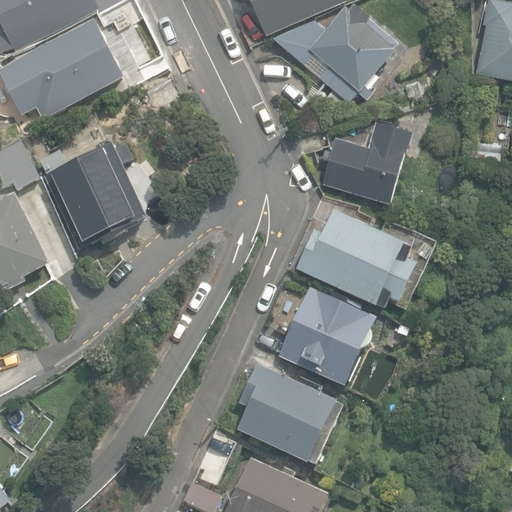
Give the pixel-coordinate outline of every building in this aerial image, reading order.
[(0,0),(0,52),(16,45),(18,50),(126,0),(0,0)] [(253,0),(269,37),(350,3),(348,0),(253,0)] [(479,75),(511,81),(511,3),(495,0),(491,0),(486,26),(490,27),(479,75)] [(324,80),(351,104),(361,93),(362,94),(399,51),(397,49),(401,44),(354,4),(349,9),(348,8),(312,50),(334,68),(324,80)] [(38,110),(45,122),(128,80),(99,23),(1,72),(24,117),(38,110)] [(154,89),(165,108),(185,98),(175,78),(154,89)] [(323,127),(320,111),(294,115),(297,132),(323,127)] [(323,185),(393,206),(409,156),(411,156),(417,134),(379,123),(373,141),(368,140),(366,147),(337,139),(323,185)] [(0,153),(0,166),(13,193),(44,178),(26,141),(0,153)] [(476,162),(501,164),(503,147),(478,144),(476,162)] [(47,178),(81,252),(151,220),(117,146),(71,167),(63,151),(42,160),(50,177),(47,178)] [(0,290),(7,287),(9,291),(30,280),(28,276),(53,264),(19,193),(0,202),(0,290)] [(351,205),(324,193),(316,213),(329,220),(324,233),(316,229),(298,271),(377,306),(378,305),(387,309),(390,303),(408,311),(438,244),(387,222),(382,233),(346,217),(351,205)] [(281,356),(349,387),(367,348),(372,343),(374,339),(374,332),(379,320),(349,306),(352,299),(334,291),(331,298),(312,289),(281,356)] [(403,320),(396,338),(409,342),(415,325),(403,320)] [(51,392),(61,404),(93,375),(83,364),(51,392)] [(240,428),(320,465),(348,405),(259,364),(241,402),(250,407),(240,428)] [(227,511),(324,511),(333,494),(253,457),(227,511)] [(0,511),(1,511),(17,502),(0,478),(0,511)] [(186,503),(206,511),(219,511),(226,498),(195,483),(186,503)]
